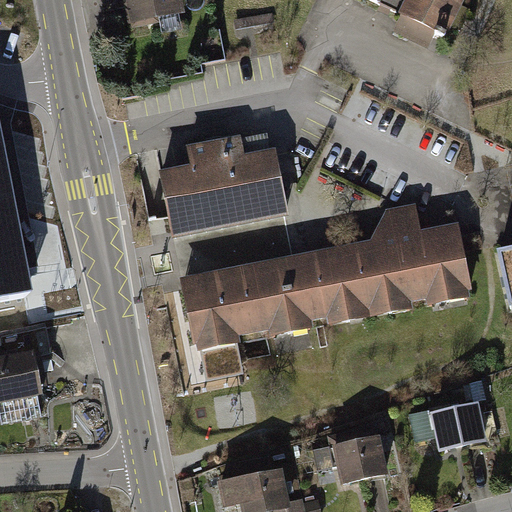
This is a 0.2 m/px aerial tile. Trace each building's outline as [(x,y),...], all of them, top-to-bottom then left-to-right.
[(122,0),(128,29),(185,17),(181,0),(122,0)] [(403,18),(395,34),(429,50),(436,37),(446,42),(466,0),(385,0),(381,8),(379,13),(389,18),(392,12),(403,18)] [(0,297),(34,291),(33,284),(31,275),(30,268),(19,210),(0,115),(0,297)] [(160,176),(173,242),(287,220),(275,154),(244,160),(240,140),(189,150),(193,170),(160,176)] [(371,245),(179,281),(192,350),(197,349),(198,356),(201,355),(207,384),(244,377),(238,348),(240,348),(239,340),(270,334),(271,340),(312,332),(311,326),(328,322),(329,329),(413,312),(411,306),(427,303),(429,310),(471,302),(469,295),(472,294),(459,228),(421,236),(415,207),(387,213),(371,245)] [(511,253),(497,257),(511,316),(511,315),(511,253)] [(0,411),(0,412),(3,427),(44,419),(41,400),(46,398),(37,353),(0,360),(0,411)] [(438,447),(441,460),(488,450),(480,412),(433,422),(432,418),(413,422),(419,451),(438,447)] [(340,475),(343,492),(391,482),(383,444),(315,458),(320,480),(340,475)] [(306,511),(306,508),(305,505),(292,508),(285,475),(276,477),(273,461),(234,469),(238,485),(218,489),(223,511),(306,511)]
